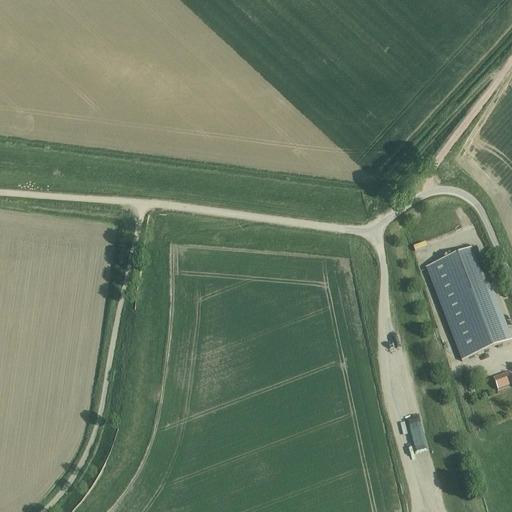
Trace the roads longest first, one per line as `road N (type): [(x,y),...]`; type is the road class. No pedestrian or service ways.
road 1 (unclassified): [(511,282),(479,207),(458,192),(427,193),(374,233),(143,203)]
road 2 (unclassified): [(45,511),(70,483),(100,420),(143,203)]
road 3 (track): [(412,201),(511,63)]
road 4 (unclassified): [(143,203),(0,192)]
